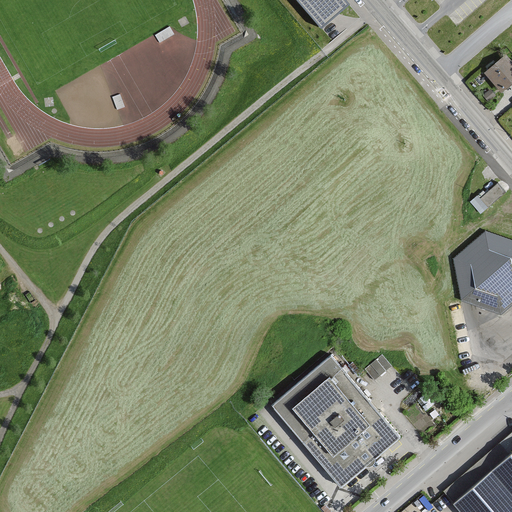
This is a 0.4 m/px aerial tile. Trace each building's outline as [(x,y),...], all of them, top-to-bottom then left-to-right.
[(348,9),(340,0),(295,0),(322,31),(348,9)] [(511,84),(511,56),(507,51),(482,74),(502,94),(511,84)] [(506,191),(498,182),(485,193),(482,190),(469,201),(480,214),(506,191)] [(511,240),(483,231),(452,258),(460,300),(498,314),(511,302),(511,240)] [(398,435),(328,354),(269,405),(339,485),(398,435)] [(511,511),(511,430),(441,493),(458,511),(511,511)]
